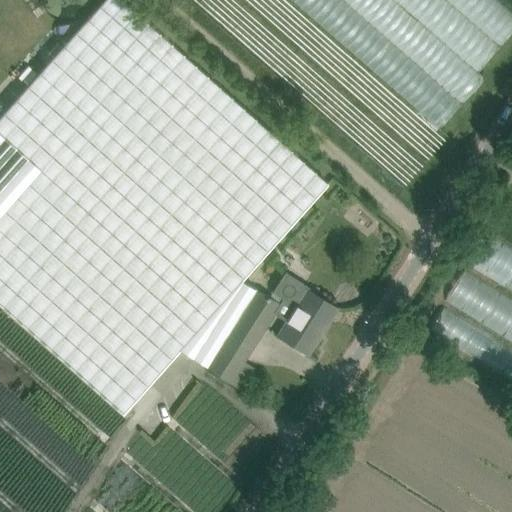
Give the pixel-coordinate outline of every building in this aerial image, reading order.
[(121,0),(103,0),(0,115),(0,304),(123,414),(180,350),(207,367),(256,290),(242,281),(328,184),(121,0)] [(27,86),(37,75),(27,66),(17,77),(27,86)] [(256,290),(207,367),(242,389),(255,369),(245,362),(274,314),(287,321),(278,335),(307,354),(308,353),(305,351),(318,331),(321,333),(337,308),(307,289),(309,286),(284,271),(268,297),(256,290)] [(511,344),(511,302),(469,277),(450,309),(511,344)] [(511,351),(448,315),(437,334),(511,377),(511,351)]
